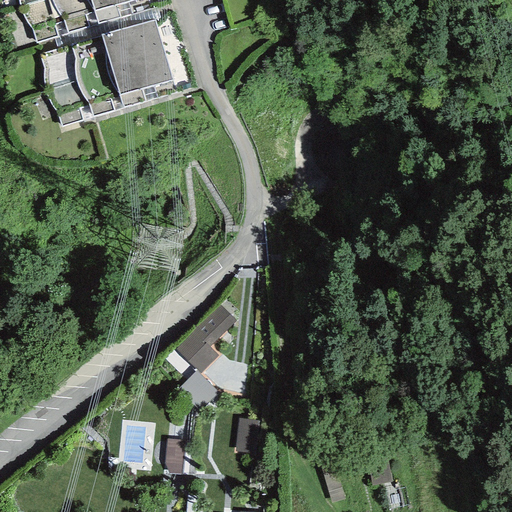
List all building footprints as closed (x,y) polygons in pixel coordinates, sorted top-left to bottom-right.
[(116,88),(172,77),(158,12),(103,23),(116,88)] [(222,327),(236,318),(226,302),(212,310),(222,327)] [(202,324),(167,351),(184,373),(219,347),(202,324)] [(180,383),(200,402),(217,385),(198,366),(180,383)] [(183,470),(187,437),(169,435),(166,468),(183,470)]
